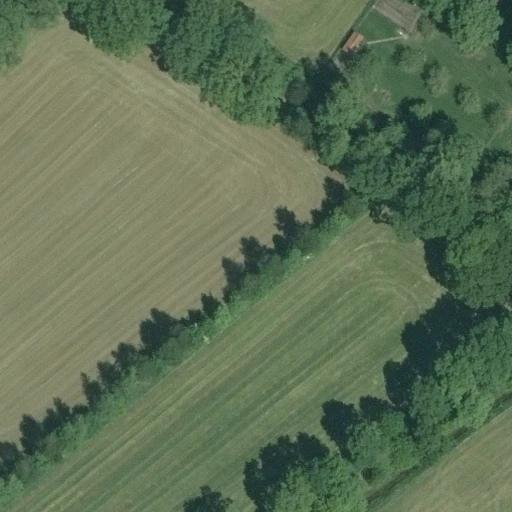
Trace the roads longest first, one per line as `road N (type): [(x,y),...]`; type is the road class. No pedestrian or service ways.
road 1 (track): [(146,0),(511,250)]
road 2 (track): [(313,511),(511,362)]
